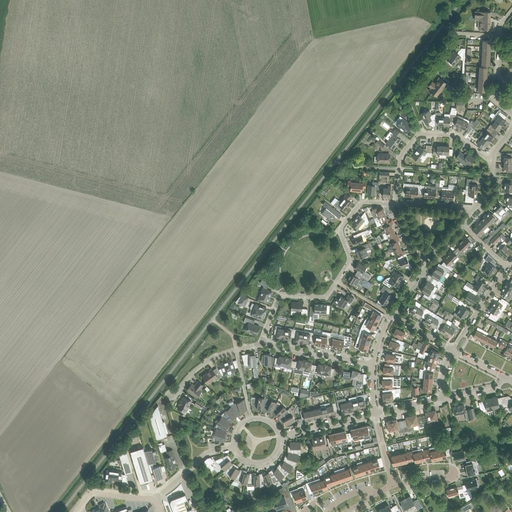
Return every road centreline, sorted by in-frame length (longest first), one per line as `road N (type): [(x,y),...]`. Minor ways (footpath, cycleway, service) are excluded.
road 1 (residential): [(262,343),(279,294),(327,294),(349,257),(340,229),(358,205),(400,204)]
road 2 (residential): [(420,130),(408,97),(455,35),(500,35)]
